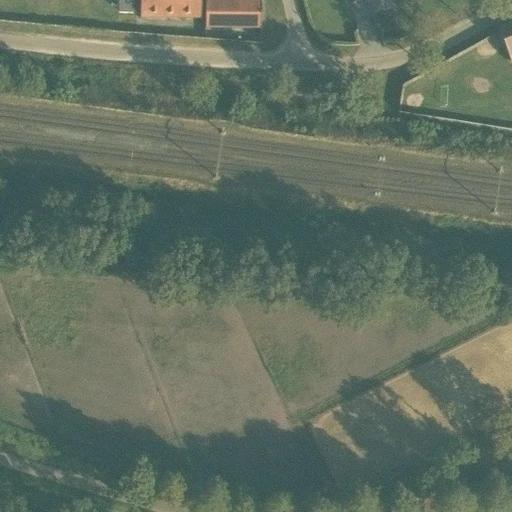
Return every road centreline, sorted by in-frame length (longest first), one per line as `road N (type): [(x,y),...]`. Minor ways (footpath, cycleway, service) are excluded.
road 1 (unclassified): [(303,63),(217,65),(0,39)]
road 2 (unclassified): [(505,0),(401,55),(303,63)]
road 3 (unclassified): [(175,511),(0,460)]
